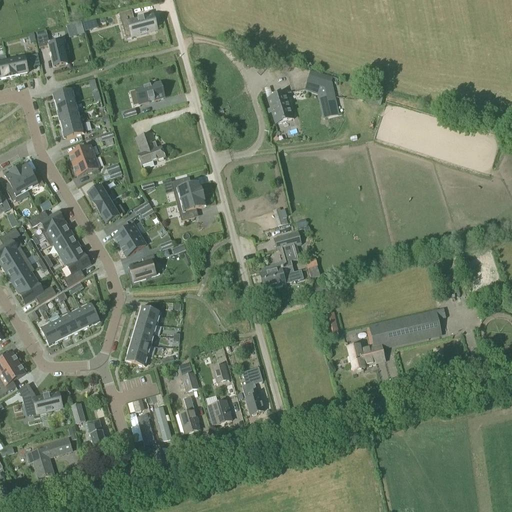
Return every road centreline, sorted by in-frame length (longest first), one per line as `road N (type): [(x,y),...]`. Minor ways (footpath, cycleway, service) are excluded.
road 1 (unclassified): [(285,433),(167,0)]
road 2 (residential): [(36,145),(117,289),(100,360)]
road 3 (unclassified): [(285,433),(511,365)]
road 4 (unclassified): [(137,479),(285,433)]
road 5 (residential): [(100,360),(45,366),(0,294)]
road 6 (residential): [(137,479),(100,360)]
